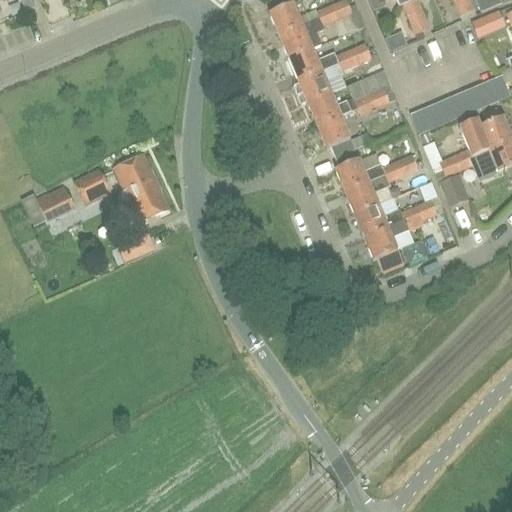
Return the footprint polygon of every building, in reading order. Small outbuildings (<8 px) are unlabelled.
[(34,10),(30,0),(19,0),(25,13),(34,10)] [(409,4),(407,0),(367,0),(373,12),(379,27),(388,23),(382,9),(387,7),(383,0),(394,0),(399,9),(401,8),(402,8),(402,7),(409,4)] [(407,0),(409,4),(402,7),(402,8),(401,8),(407,22),(423,15),(417,1),(418,0),(407,0)] [(468,0),(459,0),(452,3),(458,19),(474,13),(468,0)] [(352,16),(349,9),(345,2),(331,8),(337,23),(352,16)] [(292,6),(269,16),(278,39),(302,29),(298,20),(292,6)] [(355,7),(349,9),(352,16),(358,14),(355,7)] [(302,29),(278,39),(288,61),(321,47),(316,36),(324,33),(322,29),(337,23),(331,8),(316,14),(319,22),(302,29)] [(319,22),(316,14),(315,13),(298,20),(302,29),(319,22)] [(430,31),(423,15),(407,22),(416,42),(431,35),(429,31),(430,31)] [(498,15),(472,26),(475,32),(501,21),(498,15)] [(321,47),(288,61),(297,83),(338,66),(335,59),(350,53),(356,68),(371,61),(364,45),(334,58),(333,55),(316,63),(312,51),(321,47)] [(342,74),(356,68),(350,53),(335,59),(338,66),(297,83),(307,106),(330,96),(326,85),(343,77),(342,74)] [(499,102),(500,102),(511,97),(503,77),(490,82),(499,102)] [(499,102),(490,82),(478,87),(487,107),(500,102),(499,102)] [(478,87),(467,92),(476,112),(487,107),(478,87)] [(330,96),(307,106),(316,128),(340,118),(356,111),(357,111),(354,104),(369,98),(375,113),(390,106),(389,105),(387,99),(393,96),(393,95),(346,89),(351,101),(335,108),(330,96)] [(467,92),(455,97),(464,117),(476,112),(467,92)] [(396,102),(393,96),(387,99),(389,105),(396,102)] [(464,117),(455,97),(444,102),(453,122),(464,117)] [(360,119),(375,113),(369,98),(354,104),(357,111),(356,111),(360,119)] [(444,102),(432,107),(441,127),(453,122),(444,102)] [(432,107),(421,112),(429,132),(441,127),(432,107)] [(429,132),(421,112),(409,117),(418,137),(429,132)] [(349,141),(340,118),(316,128),(326,151),(329,150),(349,141)] [(471,160),(511,142),(502,119),(478,129),(476,124),(460,130),(469,152),(468,152),(471,160)] [(367,141),(378,136),(373,124),(361,129),(367,141)] [(362,136),(350,141),(354,151),(366,146),(362,136)] [(349,141),(329,150),(337,170),(358,162),(354,151),(350,141),(349,141)] [(468,152),(454,158),(460,173),(474,167),(480,183),(511,169),(511,143),(511,142),(471,160),(468,152)] [(143,158),(113,173),(123,193),(119,195),(117,201),(119,206),(125,208),(129,206),(139,227),(169,212),(143,158)] [(397,165),(403,178),(417,172),(412,158),(397,165)] [(460,173),(454,158),(438,165),(441,173),(442,173),(444,180),(460,173)] [(363,174),(358,162),(337,170),(334,172),(344,195),(368,184),(385,178),(388,185),(403,178),(397,165),(382,171),(380,166),(363,174)] [(73,184),(85,209),(111,196),(99,171),(73,184)] [(441,173),(434,176),(437,183),(444,180),(442,173),(441,173)] [(377,206),(392,200),(385,186),(388,185),(385,178),(368,184),(344,195),(353,217),(377,206)] [(465,200),(457,179),(444,184),(445,186),(438,189),(446,208),(465,200)] [(63,189),(35,202),(46,226),(74,213),(63,189)] [(466,222),(475,219),(467,201),(459,205),(466,222)] [(422,205),(415,208),(418,215),(421,223),(428,220),(436,217),(433,209),(429,202),(422,205)] [(358,228),(362,239),(403,222),(400,214),(399,212),(391,216),(383,219),(380,213),(377,206),(353,217),(358,228)] [(407,211),(400,214),(403,222),(406,229),(414,226),(421,223),(418,215),(415,208),(407,211)] [(396,252),(394,246),(391,240),(399,236),(408,233),(406,229),(403,222),(362,239),(367,251),(372,262),(376,261),(379,268),(382,276),(392,272),(402,268),(399,260),(396,252)] [(138,249),(161,243),(157,226),(134,232),(138,249)]
